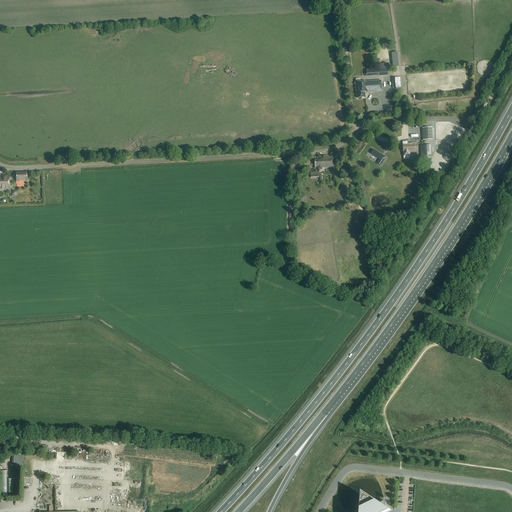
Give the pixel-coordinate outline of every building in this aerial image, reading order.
[(388,65),(378,65),(378,70),(367,71),(367,75),(378,74),(378,76),(388,75),(388,65)] [(360,79),(359,79),(356,79),(355,80),(356,83),(355,83),(356,93),(357,93),(357,98),(365,98),(365,91),(377,90),(377,92),(382,91),(381,81),(367,82),(367,83),(364,84),(364,82),(360,82),(360,79)] [(432,128),(422,128),(423,140),(432,140),(432,128)] [(407,144),(407,145),(403,146),(404,156),(410,156),(409,153),(418,153),(417,143),(411,143),(411,144),(407,144)] [(431,145),(422,146),(422,156),(432,156),(431,145)] [(374,150),(372,154),(380,159),(377,164),(381,166),(386,158),(374,150)] [(310,173),(311,178),(319,177),(320,181),(321,181),(320,170),(322,170),(322,168),(333,168),(333,158),(323,158),(324,161),(320,161),(320,160),(315,161),(315,168),(318,168),(318,172),(310,173)] [(27,172),(16,173),(16,181),(27,181),(27,172)] [(0,190),(10,191),(9,176),(0,176),(0,190)] [(384,501),(376,505),(359,493),(357,511),(392,511),(391,511),(387,511),(384,510),(384,501)]
